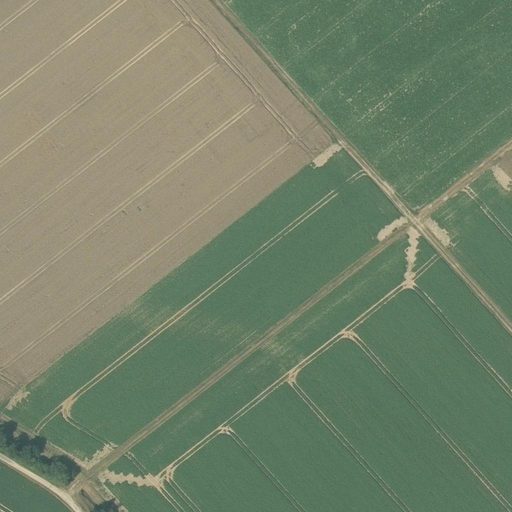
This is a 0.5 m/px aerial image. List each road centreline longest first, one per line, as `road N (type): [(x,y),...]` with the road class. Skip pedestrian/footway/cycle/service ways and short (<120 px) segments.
road 1 (track): [(511,145),(66,498)]
road 2 (track): [(412,223),(213,0)]
road 3 (track): [(415,221),(511,330)]
